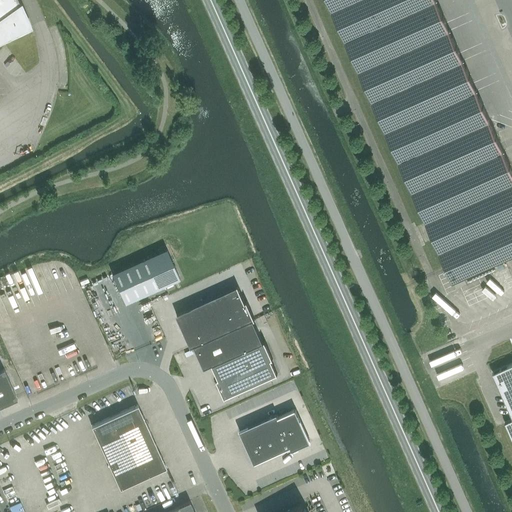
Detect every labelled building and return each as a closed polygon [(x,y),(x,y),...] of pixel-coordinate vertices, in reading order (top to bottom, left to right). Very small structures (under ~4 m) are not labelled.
[(0,0),(0,40),(4,37),(5,38),(11,34),(12,35),(19,31),(19,32),(27,26),(25,23),(27,21),(29,25),(28,25),(29,27),(30,26),(28,21),(23,10),(20,5),(18,0),(0,0)] [(326,0),(338,24),(452,282),(511,255),(511,170),(436,0),(326,0)] [(166,248),(112,273),(125,302),(180,278),(166,248)] [(237,286),(176,313),(190,347),(191,348),(194,346),(253,320),(254,319),(255,319),(247,301),(246,301),(245,302),(238,286),(237,286)] [(253,320),(194,346),(204,368),(212,365),(218,379),(221,385),(220,386),(220,385),(219,386),(225,398),(277,374),(271,360),(272,359),(273,359),(265,341),(264,341),(263,342),(253,320)] [(511,363),(493,372),(511,416),(511,419),(505,423),(511,438),(511,363)] [(4,369),(0,370),(0,406),(17,399),(4,369)] [(138,404),(91,425),(120,488),(111,492),(119,511),(124,511),(176,489),(138,404)] [(277,413),(239,430),(254,463),(292,446),(293,449),(310,442),(295,409),(278,416),(277,413)] [(52,469),(34,477),(49,511),(53,511),(69,505),(52,469)] [(194,511),(190,500),(177,506),(180,511),(194,511)] [(307,511),(302,502),(284,511),(307,511)]
